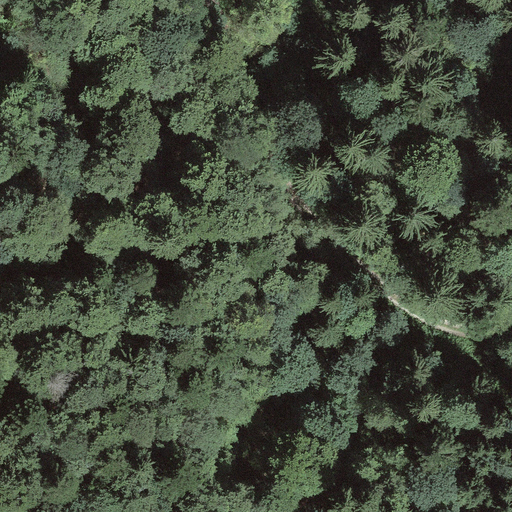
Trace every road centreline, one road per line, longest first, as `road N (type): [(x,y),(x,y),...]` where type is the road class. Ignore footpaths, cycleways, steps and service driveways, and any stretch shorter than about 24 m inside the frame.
road 1 (track): [(217,0),(270,162),(311,224),(420,315),(454,328),(511,330)]
road 2 (track): [(415,511),(327,399),(306,354),(305,284),(333,243)]
